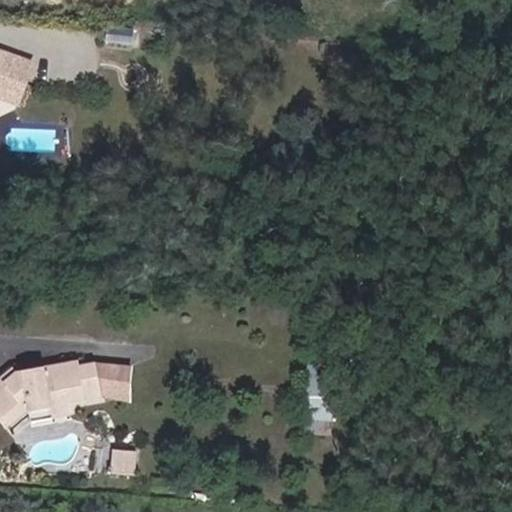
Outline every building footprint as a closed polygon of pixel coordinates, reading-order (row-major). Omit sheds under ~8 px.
[(34,86),(22,82),(27,59),(5,54),(1,91),(29,99),(34,86)] [(22,82),(34,86),(41,61),(27,59),(22,82)] [(131,404),(132,366),(96,363),(80,367),(79,361),(45,370),(13,372),(0,381),(0,422),(6,430),(27,415),(30,422),(71,415),(70,405),(100,398),(131,404)] [(332,380),(305,379),(301,433),(329,435),(332,380)] [(109,476),(137,478),(138,453),(111,451),(109,476)]
